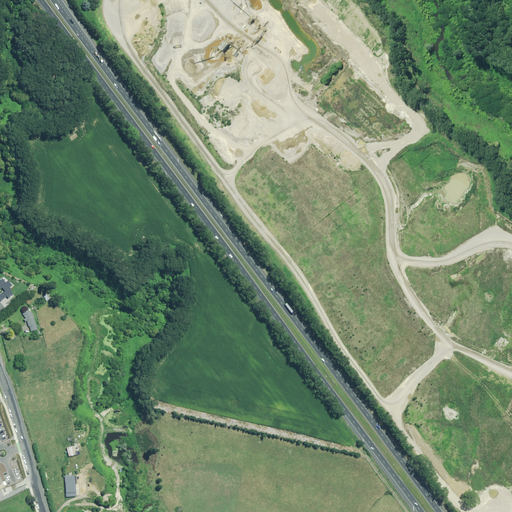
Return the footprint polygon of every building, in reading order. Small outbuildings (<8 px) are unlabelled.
[(231,45),(226,41),(221,48),(225,52),(231,45)] [(0,279),(0,292),(1,293),(0,294),(0,301),(1,303),(4,300),(6,302),(11,298),(12,294),(9,290),(10,290),(8,288),(10,286),(6,281),(4,283),(1,279),(0,279)] [(25,322),(26,321),(30,332),(37,329),(31,315),(27,310),(21,315),(25,318),(23,320),(25,322)] [(74,455),(72,446),(66,448),(68,457),(74,455)] [(75,497),(74,477),(64,477),(65,497),(75,497)]
